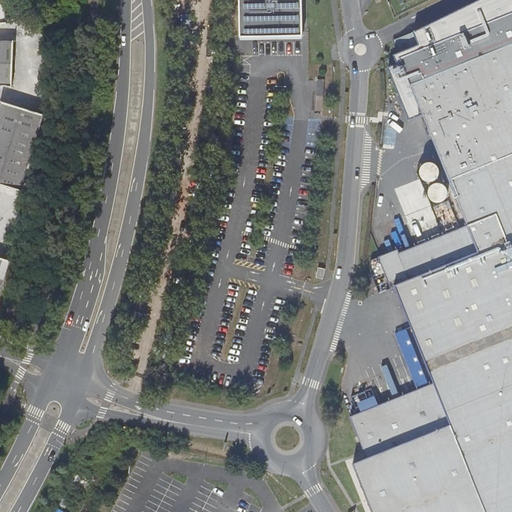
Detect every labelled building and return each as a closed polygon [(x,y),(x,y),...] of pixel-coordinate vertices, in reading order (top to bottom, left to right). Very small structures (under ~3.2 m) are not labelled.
[(302,36),(301,0),(238,0),(239,38),(302,36)] [(434,384),(351,417),(367,459),(353,464),(372,511),(511,511),(511,0),(478,0),(411,33),(416,46),(407,49),(403,42),(394,45),(397,53),(393,55),(396,64),(387,68),(392,80),(397,92),(408,120),(422,115),(431,138),(444,169),(420,179),(442,236),(398,253),(396,250),(378,257),(390,289),(395,287),(404,309),(434,384)] [(0,84),(12,85),(13,43),(0,42),(0,84)] [(397,92),(392,80),(387,82),(393,94),(397,92)] [(0,111),(0,183),(20,190),(38,129),(44,114),(3,102),(0,111)] [(0,290),(9,261),(0,258),(0,290)] [(323,279),(326,269),(319,267),(316,277),(323,279)] [(0,320),(9,323),(13,308),(0,303),(0,320)]
